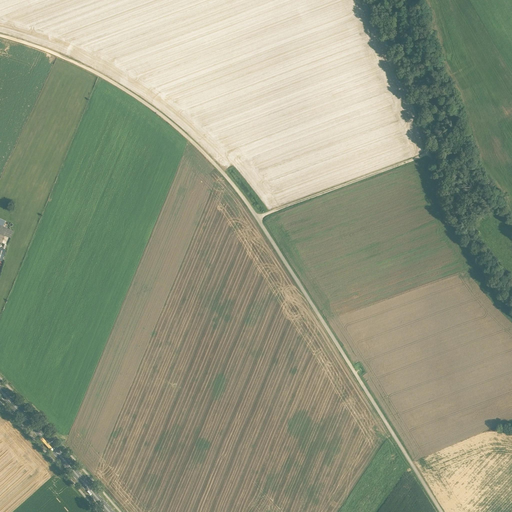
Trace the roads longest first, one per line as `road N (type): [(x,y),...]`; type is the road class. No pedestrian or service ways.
road 1 (unclassified): [(441,511),(217,167),(104,77),(0,35)]
road 2 (track): [(428,153),(256,217)]
road 3 (track): [(511,298),(456,223),(428,153)]
road 4 (track): [(428,153),(366,0)]
road 5 (primary): [(0,391),(109,511)]
